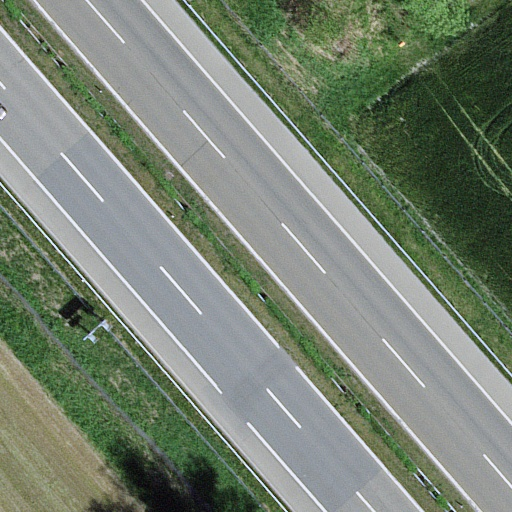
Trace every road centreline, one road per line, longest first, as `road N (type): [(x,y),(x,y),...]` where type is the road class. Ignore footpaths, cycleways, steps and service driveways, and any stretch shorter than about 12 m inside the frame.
road 1 (motorway): [(511,484),(90,0)]
road 2 (motorway): [(0,76),(379,511)]
